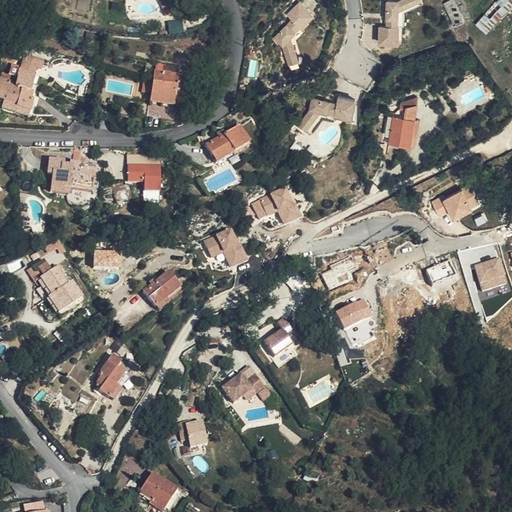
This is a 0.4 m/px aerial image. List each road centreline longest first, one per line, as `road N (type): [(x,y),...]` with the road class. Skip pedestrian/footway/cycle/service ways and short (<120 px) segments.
road 1 (residential): [(230,0),(238,53),(233,94),(221,114),(194,129),(128,142),(0,137)]
road 2 (residential): [(0,392),(75,486),(74,511)]
